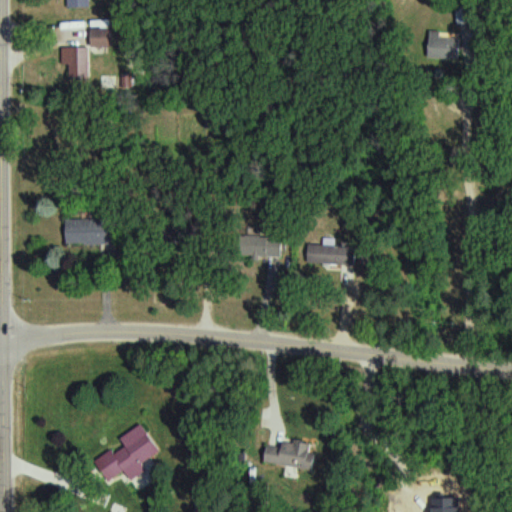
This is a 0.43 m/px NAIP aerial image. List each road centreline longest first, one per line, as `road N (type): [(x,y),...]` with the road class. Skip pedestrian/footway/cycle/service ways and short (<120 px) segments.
road 1 (residential): [(7,0),(11,511)]
road 2 (residential): [(511,367),(226,333),(10,337)]
